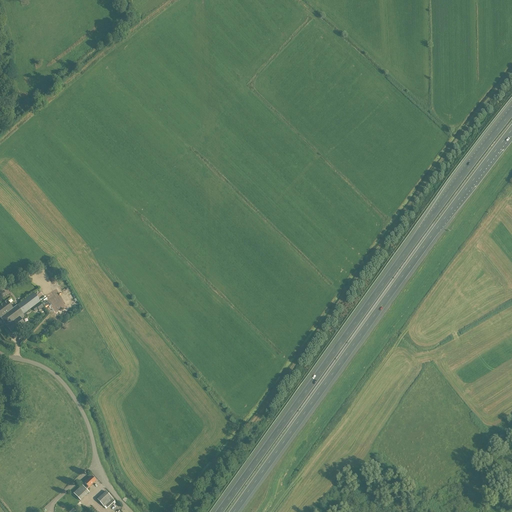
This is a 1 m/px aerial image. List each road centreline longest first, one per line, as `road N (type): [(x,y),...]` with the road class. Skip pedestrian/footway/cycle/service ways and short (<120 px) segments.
road 1 (motorway): [(511,111),(219,511)]
road 2 (motorway): [(234,511),(511,130)]
road 3 (track): [(173,0),(0,140)]
road 4 (unclassified): [(0,353),(42,366),(67,388),(105,483),(130,511)]
